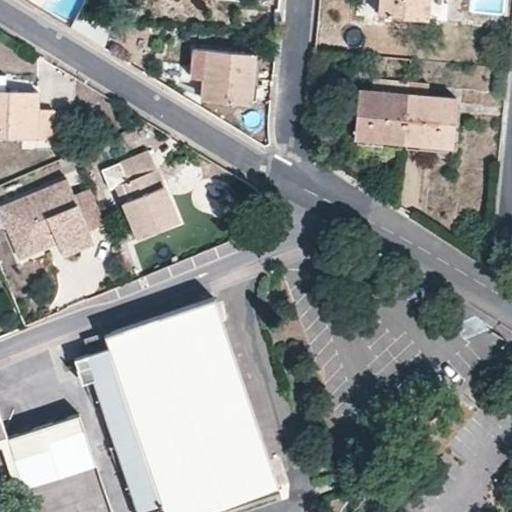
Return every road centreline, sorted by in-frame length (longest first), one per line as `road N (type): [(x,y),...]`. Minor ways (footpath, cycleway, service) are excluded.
road 1 (residential): [(0,8),(297,187)]
road 2 (residential): [(0,351),(230,263)]
road 3 (residential): [(230,263),(308,493)]
road 4 (residential): [(331,201),(511,302)]
road 5 (residential): [(299,0),(288,122),(297,187)]
